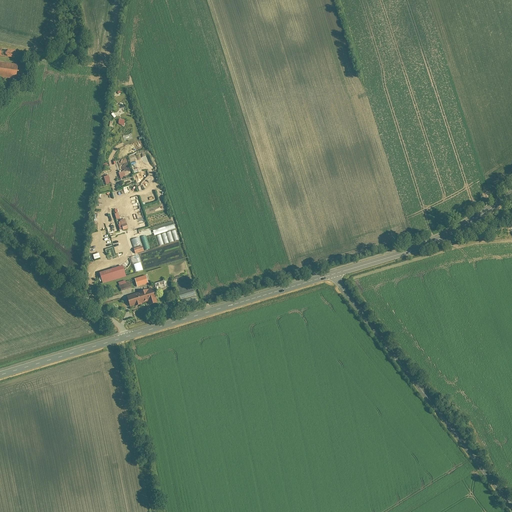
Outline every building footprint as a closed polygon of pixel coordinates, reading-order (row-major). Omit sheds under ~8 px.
[(14,51),(0,49),(0,56),(13,59),(14,51)] [(18,66),(0,63),(0,76),(16,79),(18,66)] [(132,174),(130,166),(127,167),(125,162),(119,164),(121,170),(124,169),(126,175),(132,174)] [(121,230),(123,229),(124,230),(129,229),(126,219),(118,221),(121,230)] [(108,259),(125,254),(120,235),(111,237),(114,247),(106,249),(108,259)] [(128,275),(125,266),(103,272),(106,282),(128,275)] [(149,283),(147,276),(136,279),(138,286),(149,283)] [(131,281),(127,282),(126,280),(119,282),(122,291),(133,287),(131,281)] [(167,280),(155,284),(157,290),(169,286),(167,280)] [(159,302),(155,289),(131,296),(133,306),(151,301),(152,304),(159,302)]
